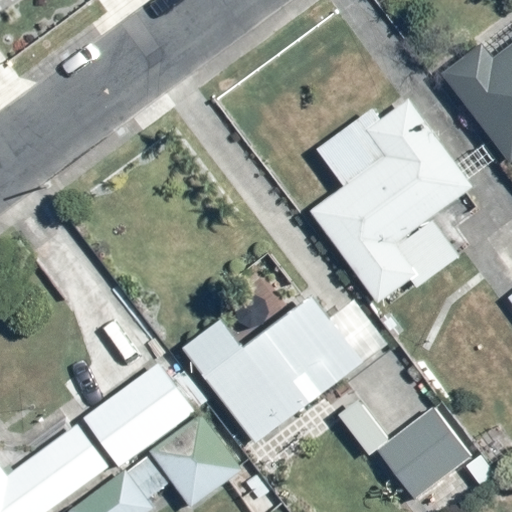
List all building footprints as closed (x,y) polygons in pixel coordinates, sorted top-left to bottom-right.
[(511,39),(494,53),(486,43),(448,71),(511,156),(511,39)] [(473,187),(411,97),(383,116),(377,108),(323,146),(351,185),(318,208),(382,301),(414,279),(418,286),(462,255),(434,214),(473,187)] [(367,359),(317,294),(249,346),(226,316),(189,345),(262,440),(367,359)] [(70,511),(155,511),(159,509),(149,495),(175,476),(195,504),(249,466),(205,404),(170,353),(12,463),(0,445),(0,511),(50,511),(64,503),(70,511)] [(474,451),(437,404),(379,449),(416,497),(474,451)]
